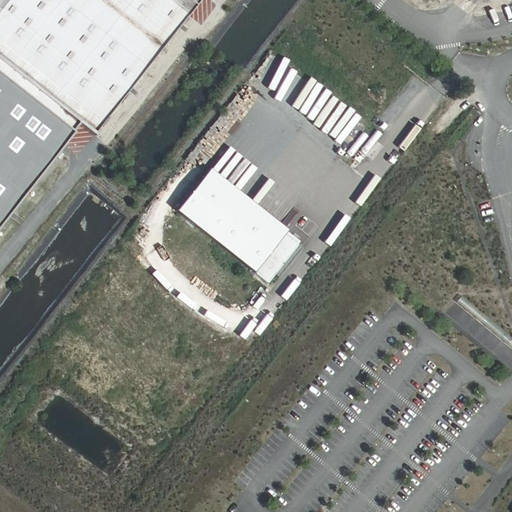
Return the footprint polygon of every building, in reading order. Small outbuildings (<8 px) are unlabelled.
[(0,0),(0,52),(100,131),(204,0),(0,0)] [(457,105),(438,133),(443,137),(463,109),(457,105)] [(265,129),(269,123),(247,106),(242,112),(265,129)] [(362,154),(374,160),(382,145),(377,142),(382,133),(374,129),(362,154)] [(248,199),(216,243),(271,283),(303,239),(248,199)]
